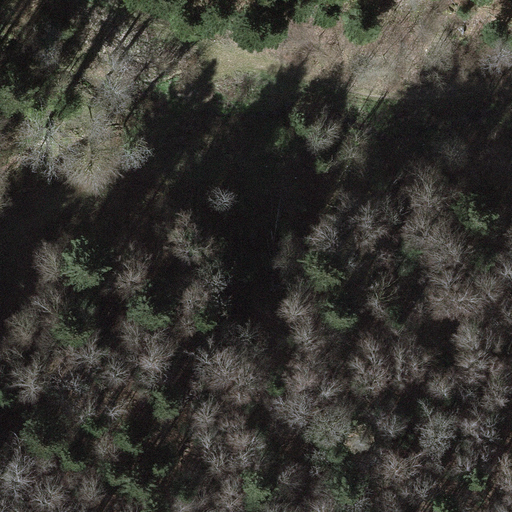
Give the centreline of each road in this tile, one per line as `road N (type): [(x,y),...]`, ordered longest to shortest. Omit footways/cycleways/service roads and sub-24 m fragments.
road 1 (track): [(199,77),(286,71),(409,101),(511,89)]
road 2 (track): [(199,77),(0,237)]
